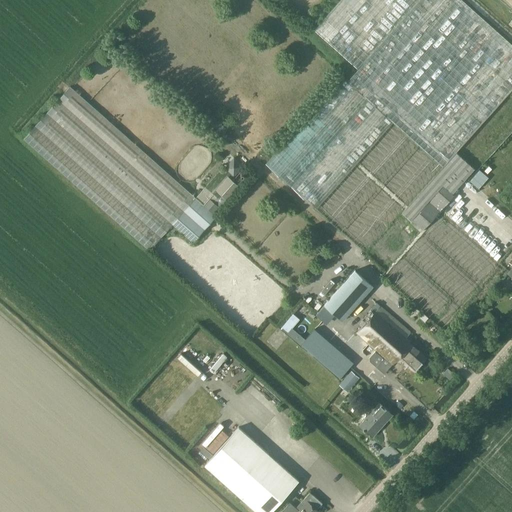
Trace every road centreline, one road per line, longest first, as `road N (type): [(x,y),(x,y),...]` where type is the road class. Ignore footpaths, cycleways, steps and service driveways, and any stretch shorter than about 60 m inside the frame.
road 1 (unknown): [(480,379),(392,300),(363,315),(354,329),(356,350),(437,427)]
road 2 (tertiary): [(361,511),(511,344)]
